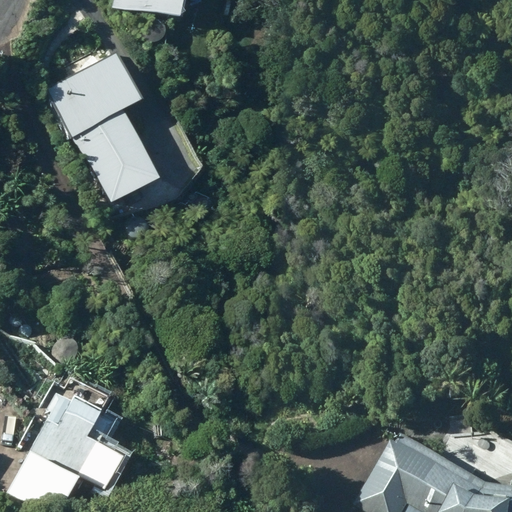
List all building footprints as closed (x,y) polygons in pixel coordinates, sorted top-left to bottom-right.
[(169,19),(172,0),(107,0),(106,7),(169,19)] [(109,65),(42,99),(102,218),(152,193),(117,123),(134,114),(109,65)] [(23,450),(97,490),(109,457),(85,444),(89,436),(94,439),(104,422),(87,414),(88,411),(61,396),(59,401),(47,394),(23,450)] [(351,504),(365,511),(511,511),(511,484),(484,481),(417,444),(393,430),(351,504)] [(17,451),(1,494),(36,511),(38,511),(44,501),(54,507),(64,477),(17,451)]
